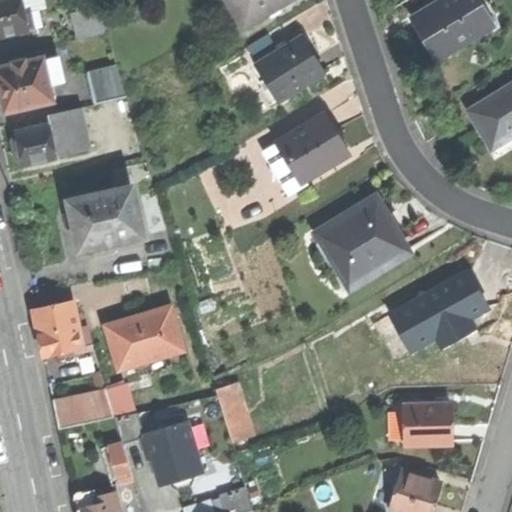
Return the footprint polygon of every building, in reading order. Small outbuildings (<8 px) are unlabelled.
[(0,0),(0,35),(33,28),(29,9),(24,10),(21,0),(0,0)] [(21,0),(24,10),(29,9),(28,6),(35,5),(44,3),(42,0),(21,0)] [(89,0),(76,3),(78,12),(100,7),(98,0),(89,0)] [(226,0),(242,26),(284,0),(226,0)] [(425,40),(436,59),(488,28),(471,0),(447,0),(413,21),(425,40)] [(28,6),(29,9),(33,28),(43,26),(39,9),(36,10),(35,5),(28,6)] [(73,14),(79,39),(107,32),(100,7),(78,12),(73,14)] [(255,63),(277,99),(323,70),(312,51),(301,34),(255,63)] [(80,80),(77,54),(66,56),(69,81),(80,80)] [(7,112),(54,100),(49,82),(44,60),(43,57),(27,61),(26,56),(11,60),(12,65),(0,67),(0,86),(1,91),(7,112)] [(53,58),(44,60),(49,82),(58,80),(53,58)] [(87,72),(94,103),(125,96),(117,65),(87,72)] [(511,85),(471,113),(497,153),(511,143),(511,85)] [(80,106),(54,113),(64,153),(90,147),(80,106)] [(276,140),(301,181),(348,152),(337,133),(324,111),(276,140)] [(20,152),(23,163),(64,153),(54,113),(13,123),(15,130),(16,135),(11,142),(13,149),(20,152)] [(287,189),(301,181),(276,140),(263,149),(287,189)] [(74,225),(79,249),(143,234),(132,187),(68,201),(74,225)] [(315,230),(349,287),(410,250),(391,219),(376,194),(315,230)] [(392,310),(413,347),(431,336),(437,346),(472,325),(467,316),(485,306),(474,287),(464,269),(392,310)] [(72,300),(33,311),(39,335),(44,355),(62,350),(63,357),(81,352),(80,346),(84,345),(79,327),(72,300)] [(116,351),(121,365),(183,347),(171,307),(109,326),(116,351)] [(408,349),(413,347),(392,310),(387,312),(408,349)] [(87,325),(79,327),(84,345),(92,343),(87,325)] [(216,390),(226,420),(245,414),(236,383),(216,390)] [(109,395),(89,401),(95,421),(114,415),(109,395)] [(89,401),(70,406),(76,426),(95,421),(89,401)] [(56,410),(62,430),(76,426),(70,406),(56,410)] [(393,445),(405,445),(405,406),(393,406),(393,445)] [(405,445),(452,445),(452,426),(452,406),(405,406),(405,445)] [(138,408),(114,415),(122,441),(123,443),(146,436),(145,433),(138,408)] [(226,420),(232,440),(252,433),(245,414),(226,420)] [(189,420),(145,433),(146,436),(160,483),(172,480),(173,485),(179,489),(186,487),(191,485),(195,479),(193,473),(204,470),(189,420)] [(133,478),(123,443),(122,441),(101,447),(112,484),(133,478)] [(387,510),(392,511),(431,511),(434,502),(439,484),(398,472),(387,510)] [(220,494),(225,511),(245,511),(254,509),(246,486),(220,494)] [(74,496),(76,502),(96,497),(94,491),(74,496)] [(78,511),(119,511),(116,501),(115,494),(114,492),(96,497),(76,502),(78,511)] [(123,492),(115,494),(116,501),(125,498),(123,492)]
